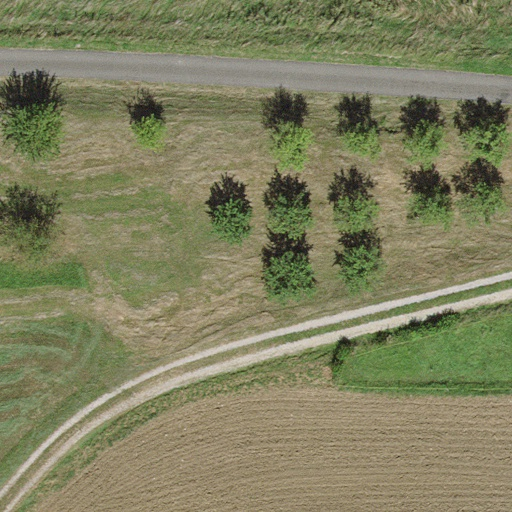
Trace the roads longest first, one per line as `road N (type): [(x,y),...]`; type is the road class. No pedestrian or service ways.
road 1 (track): [(511,274),(334,318),(171,373),(86,414),(0,509)]
road 2 (unclassified): [(0,68),(511,94)]
